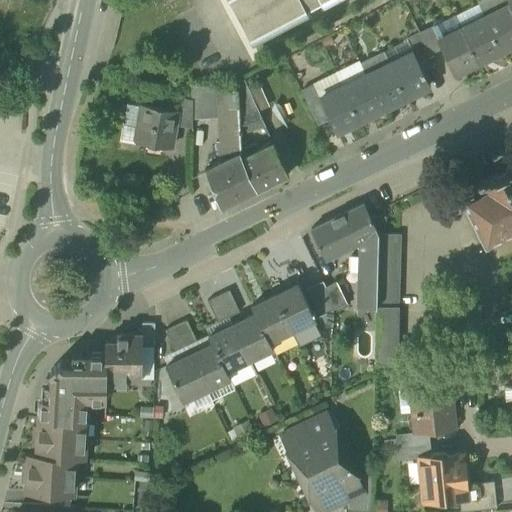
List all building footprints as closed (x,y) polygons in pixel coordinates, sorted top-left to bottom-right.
[(237,0),(228,0),(254,46),(310,17),(306,10),(257,36),(237,0)] [(237,0),(257,36),(306,10),(301,0),(237,0)] [(301,0),(306,10),(321,2),(320,0),(301,0)] [(320,0),(321,2),(325,9),(341,0),(320,0)] [(508,6),(495,12),(498,17),(511,11),(508,6)] [(502,52),(511,46),(511,13),(511,11),(498,17),(495,12),(485,17),(487,22),(502,52)] [(433,27),(439,40),(449,34),(461,29),(455,16),(442,23),(435,20),(433,27)] [(485,17),(472,23),(474,28),(487,22),(485,17)] [(478,63),(502,52),(487,22),(474,28),(472,23),(461,29),(464,34),(478,63)] [(433,27),(419,34),(430,55),(442,49),(438,40),(439,40),(433,27)] [(461,29),(449,34),(452,40),(464,34),(461,29)] [(418,61),(430,55),(419,34),(406,40),(407,42),(413,53),(414,52),(418,61)] [(478,63),(464,34),(452,40),(449,34),(439,40),(438,40),(442,49),(454,75),(478,63)] [(407,42),(385,53),(390,64),(400,59),(403,64),(415,58),(413,53),(407,42)] [(390,64),(392,69),(406,98),(431,86),(418,61),(414,52),(413,53),(415,58),(403,64),(400,59),(390,64)] [(392,69),(390,64),(385,53),(361,65),(366,76),(378,70),(380,75),(392,69)] [(369,81),(366,76),(361,65),(361,64),(337,75),(343,87),(355,81),(357,87),(369,81)] [(383,110),(406,98),(392,69),(380,75),(378,70),(366,76),(369,81),(383,110)] [(346,92),(343,87),(337,75),(316,86),(321,98),(328,94),(331,93),(333,98),(346,92)] [(360,121),(383,110),(369,81),(357,87),(355,81),(343,87),(346,92),(360,121)] [(259,85),(248,90),(258,111),(269,106),(259,85)] [(312,113),(318,126),(330,120),(324,107),(320,98),(321,98),(316,86),(315,85),(301,92),(312,113)] [(193,87),(192,101),(192,119),(217,118),(215,89),(193,87)] [(236,92),(239,135),(265,126),(258,111),(248,90),(247,87),(236,92)] [(217,143),(221,162),(240,153),(239,135),(236,92),(236,91),(220,89),(224,143),(217,143)] [(336,132),(360,121),(346,92),(333,98),(331,93),(328,94),(321,98),(320,98),(324,107),(330,120),(336,132)] [(192,130),(192,119),(192,101),(178,99),(176,112),(178,112),(176,127),(192,130)] [(124,126),(139,128),(143,107),(127,104),(126,110),(124,126)] [(143,106),(143,107),(139,128),(137,142),(136,143),(165,148),(169,126),(176,127),(178,112),(176,112),(143,106)] [(121,139),(137,142),(139,128),(124,126),(121,139)] [(169,126),(165,148),(172,149),(176,127),(169,126)] [(240,153),(256,191),(287,176),(272,143),(258,150),(255,145),(240,153)] [(205,170),(220,209),(256,191),(240,153),(221,162),(205,170)] [(485,243),(485,244),(511,230),(511,165),(511,166),(478,182),(479,185),(461,195),(469,211),(485,243)] [(310,229),(325,260),(360,243),(378,234),(363,203),(310,229)] [(175,230),(177,220),(150,216),(148,226),(175,230)] [(359,307),(376,307),(378,234),(360,243),(359,307)] [(375,366),(396,364),(397,341),(398,274),(399,234),(378,234),(376,307),(375,366)] [(313,287),(323,308),(333,304),(325,288),(323,282),(313,287)] [(333,304),(336,309),(346,304),(336,282),(325,288),(333,304)] [(275,296),(292,331),(313,321),(315,320),(315,319),(302,292),(298,284),(275,296)] [(315,319),(326,314),(323,308),(313,287),(302,292),(315,319)] [(229,291),(218,296),(228,318),(239,313),(229,291)] [(217,323),(228,318),(218,296),(207,301),(217,323)] [(269,342),(292,331),(275,296),(251,307),(255,314),(269,342)] [(336,309),(333,304),(323,308),(326,314),(336,309)] [(272,349),(269,342),(255,314),(232,325),(249,361),(272,349)] [(186,320),(175,326),(186,347),(196,342),(186,320)] [(318,332),(313,321),(292,331),(299,347),(316,339),(318,332)] [(142,348),(154,348),(155,323),(142,323),(141,335),(142,335),(142,348)] [(226,372),(249,361),(232,325),(209,336),(212,343),(226,372)] [(175,352),(186,347),(175,326),(164,331),(175,352)] [(105,342),(105,354),(106,387),(126,387),(126,379),(141,379),(142,348),(142,335),(141,335),(117,335),(117,342),(105,342)] [(419,342),(397,341),(396,364),(420,362),(419,342)] [(229,379),(226,372),(212,343),(189,354),(206,390),(229,379)] [(87,362),(64,361),(65,376),(50,376),(48,399),(40,398),(39,418),(87,422),(88,402),(106,402),(106,387),(105,354),(87,354),(87,362)] [(182,401),(206,390),(189,354),(165,366),(182,401)] [(47,373),(50,376),(65,376),(64,361),(62,358),(47,373)] [(452,372),(454,389),(478,386),(476,359),(446,361),(443,361),(444,373),(452,372)] [(444,373),(445,385),(450,384),(450,389),(454,389),(452,372),(444,373)] [(412,412),(415,433),(455,429),(450,389),(450,384),(445,385),(438,385),(434,380),(428,380),(426,387),(412,388),(415,412),(412,412)] [(292,450),(313,495),(345,480),(355,475),(325,413),(300,425),(309,442),(292,450)] [(85,439),(87,422),(39,418),(38,436),(85,439)] [(84,459),(85,439),(38,436),(36,454),(76,457),(76,458),(84,459)] [(404,446),(405,460),(419,459),(419,458),(429,457),(427,444),(404,446)] [(75,476),(76,458),(76,457),(36,454),(28,454),(27,473),(75,476)] [(419,459),(423,502),(459,498),(467,498),(465,484),(462,454),(429,457),(419,458),(419,459)] [(74,496),(75,476),(27,473),(26,492),(74,496)] [(345,480),(345,511),(353,511),(371,511),(372,475),(355,475),(345,480)] [(459,498),(460,511),(496,508),(493,481),(465,484),(467,498),(459,498)]
